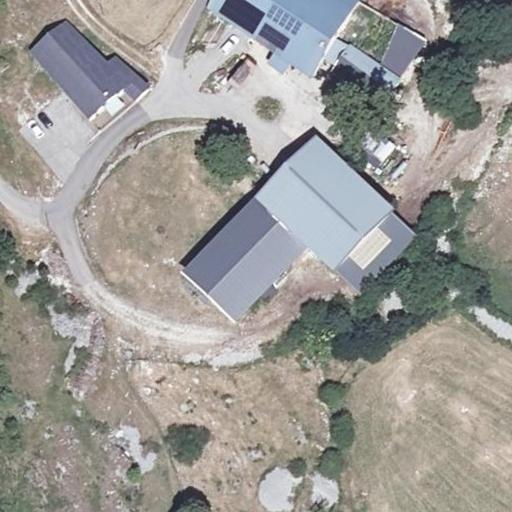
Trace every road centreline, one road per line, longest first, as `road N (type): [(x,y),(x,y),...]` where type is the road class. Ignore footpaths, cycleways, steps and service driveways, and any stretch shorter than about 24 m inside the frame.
road 1 (track): [(511,96),(470,100),(392,128),(173,68)]
road 2 (unclassified): [(141,110),(60,210),(31,217),(0,193)]
road 3 (track): [(70,0),(104,41),(171,75)]
road 4 (residential): [(198,0),(171,75),(141,110)]
